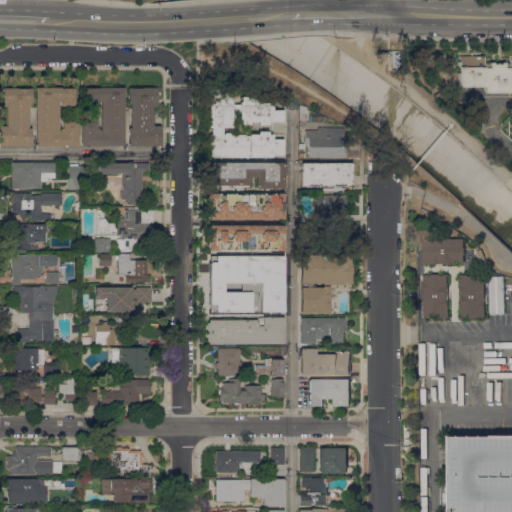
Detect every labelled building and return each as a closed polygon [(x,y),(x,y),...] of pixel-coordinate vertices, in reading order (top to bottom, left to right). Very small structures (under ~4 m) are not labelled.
[(511,90),(510,90),(510,92),(483,92),(483,86),(458,86),(458,56),(484,56),(483,61),(509,61),(509,59),(511,59),(511,90)] [(0,145),(0,125),(7,125),(7,106),(3,106),(3,88),(17,87),(17,88),(32,88),(32,103),(29,103),(29,128),(32,128),(32,145),(0,145)] [(36,145),(36,87),(75,87),(75,106),(61,106),(61,101),(59,101),(59,130),(61,130),(61,128),(63,128),(63,121),(79,121),(79,146),(76,146),(76,145),(36,145)] [(82,121),(98,121),(98,128),(100,128),(100,130),(101,130),(101,101),(99,101),(99,106),(85,106),(85,88),(99,88),(99,87),(125,87),(125,92),(124,92),(124,145),(84,145),(84,146),(82,146),(82,121)] [(157,87),(157,105),(153,105),(153,112),(154,112),(154,121),(153,121),(153,125),(161,125),(161,145),(129,145),(129,127),(131,127),(131,103),(129,103),(129,87),(157,87)] [(232,89),(232,127),(223,127),(223,134),(224,134),(224,133),(230,133),(230,134),(232,134),(232,136),(236,136),(236,134),(245,134),(245,136),(248,136),(248,134),(257,134),(257,131),(267,131),(267,134),(272,134),(272,138),(282,139),(282,155),(271,156),(271,157),(249,157),(223,157),(208,157),(209,109),(210,109),(210,101),(209,101),(209,89),(232,89)] [(240,96),(254,96),(254,100),(259,100),(259,103),(271,103),(271,109),(276,109),(276,110),(282,110),(282,121),(267,121),(267,124),(258,124),(258,121),(249,121),(249,124),(241,124),(241,119),(240,119),(240,96)] [(307,120),(298,120),(297,105),(301,105),(307,107),(307,115),(307,120)] [(342,137),(344,137),(344,157),(333,157),(333,156),(307,156),(307,145),(304,145),(304,130),(316,130),(316,127),(342,127),(342,134),(342,137)] [(55,162),(55,177),(48,177),(48,181),(42,181),(42,188),(12,188),(12,162),(55,162)] [(148,162),(148,172),(142,172),(143,204),(127,204),(127,199),(123,199),(123,198),(121,198),(121,191),(123,190),(122,173),(118,173),(118,175),(100,175),(100,173),(97,173),(97,163),(148,162)] [(285,162),(285,187),(283,187),(283,188),(256,188),(255,176),(250,176),(250,186),(209,186),(209,162),(285,162)] [(352,162),(352,185),(333,185),(333,187),(319,187),(319,185),(301,185),(301,163),(352,162)] [(79,165),(79,189),(68,189),(68,165),(79,165)] [(94,166),(94,178),(80,178),(80,165),(94,166)] [(61,193),(61,195),(62,195),(62,204),(41,204),(41,212),(43,212),(43,213),(51,213),(51,220),(29,220),(29,217),(23,217),(23,219),(13,219),(13,203),(14,203),(14,192),(32,192),(32,195),(36,195),(36,194),(39,194),(39,195),(41,195),(41,193),(61,193)] [(209,219),(209,193),(219,193),(219,194),(232,194),(245,194),(261,194),(261,195),(275,195),(275,193),(283,193),(283,195),(285,195),(285,201),(283,201),(283,209),(285,209),(285,216),(283,216),(283,219),(209,219)] [(317,194),(347,195),(347,214),(340,214),(340,220),(317,220),(317,194)] [(117,219),(124,219),(124,209),(128,209),(128,207),(139,207),(139,209),(141,209),(141,210),(153,210),(153,222),(141,222),(141,223),(150,223),(150,243),(135,243),(135,249),(124,249),(124,250),(119,250),(119,239),(121,239),(121,235),(117,235),(117,219)] [(16,224),(44,224),(44,227),(46,228),(46,232),(47,232),(47,240),(44,240),(44,241),(38,241),(38,250),(30,250),(29,249),(16,249),(16,224)] [(218,249),(218,250),(209,250),(209,225),(283,225),(283,235),(282,235),(282,241),(283,241),(283,251),(275,251),(275,249),(218,249)] [(347,245),(333,245),(334,248),(324,248),(324,227),(346,226),(347,245)] [(111,237),(111,251),(95,251),(95,238),(111,237)] [(467,265),(422,264),(422,237),(467,238),(467,265)] [(118,254),(131,253),(131,260),(147,260),(148,281),(125,281),(125,274),(118,274),(118,254)] [(223,279),(223,276),(217,276),(217,275),(214,275),(214,260),(233,260),(233,253),(246,253),(246,268),(248,268),(248,279),(223,279)] [(56,254),(56,256),(58,256),(58,264),(56,264),(56,266),(42,266),(42,272),(41,272),(41,275),(34,275),(34,279),(21,279),(21,283),(12,283),(12,274),(11,274),(11,268),(12,268),(12,254),(56,254)] [(111,254),(111,265),(99,265),(98,254),(111,254)] [(300,255),(350,254),(351,287),(329,287),(329,293),(328,293),(328,296),(333,296),(333,311),(329,311),(329,314),(326,314),(326,313),(300,313),(300,288),(322,288),(322,286),(324,286),(324,285),(322,285),(322,283),(300,283),(300,255)] [(283,277),(284,277),(284,283),(279,283),(279,282),(271,282),(271,265),(283,265),(283,277)] [(46,272),(59,272),(59,283),(47,284),(46,272)] [(424,274),(449,274),(449,320),(423,320),(424,274)] [(460,274),(485,274),(486,320),(461,320),(460,274)] [(491,277),(507,276),(507,314),(492,315),(491,277)] [(136,289),(136,284),(144,284),(144,296),(146,296),(146,305),(148,305),(148,312),(143,312),(143,313),(134,313),(134,305),(125,305),(124,289),(136,289)] [(53,303),(51,303),(51,320),(43,320),(43,342),(30,342),(15,343),(15,329),(30,329),(29,312),(21,313),(21,299),(14,299),(14,293),(12,293),(12,288),(14,288),(14,286),(25,286),(39,286),(39,285),(57,285),(57,294),(53,294),(53,303)] [(250,285),(250,295),(242,295),(242,305),(256,305),(256,312),(239,312),(239,311),(225,311),(225,312),(219,312),(219,304),(218,303),(218,299),(219,298),(219,297),(217,297),(217,294),(215,294),(215,285),(250,285)] [(272,289),(282,289),(282,298),(273,298),(272,289)] [(282,300),(282,315),(270,315),(270,300),(282,300)] [(209,344),(209,341),(208,341),(208,334),(208,323),(209,323),(209,320),(258,320),(258,326),(259,326),(259,318),(262,318),(262,317),(284,317),(284,326),(284,344),(209,344)] [(346,317),(346,328),(345,328),(345,333),(346,344),(331,344),(331,339),(330,339),(330,337),(331,337),(331,328),(328,328),(328,336),(323,336),(323,338),(316,338),(316,339),(313,340),(316,340),(316,343),(301,343),(301,318),(346,317)] [(132,332),(132,330),(122,330),(122,323),(132,323),(132,318),(140,318),(140,329),(142,329),(142,332),(132,332)] [(96,324),(101,324),(101,321),(107,321),(107,324),(113,324),(113,323),(122,323),(121,344),(96,344),(96,324)] [(81,339),(87,334),(92,340),(86,345),(81,339)] [(12,372),(12,362),(10,362),(10,357),(12,357),(12,348),(37,348),(37,369),(32,369),(32,372),(12,372)] [(150,348),(150,352),(151,352),(151,357),(150,357),(150,375),(136,375),(136,372),(118,372),(118,364),(111,364),(111,348),(150,348)] [(218,351),(218,349),(219,348),(221,348),(238,348),(240,349),(240,350),(240,351),(240,354),(240,356),(239,357),(239,362),(243,362),(244,363),(244,364),(244,374),(243,375),(242,375),(220,375),(218,374),(218,373),(218,368),(216,368),(216,367),(215,365),(216,364),(216,363),(218,362),(218,351)] [(338,375),(338,374),(301,374),(301,349),(316,348),(316,354),(338,354),(338,351),(351,351),(352,375),(338,375)] [(272,376),(272,377),(257,377),(257,375),(256,375),(256,366),(268,366),(268,358),(283,358),(283,376),(272,376)] [(44,365),(57,365),(57,376),(44,376),(44,365)] [(68,384),(68,379),(71,379),(71,377),(73,377),(73,379),(75,379),(75,385),(80,385),(80,394),(75,394),(75,400),(65,400),(65,392),(59,392),(59,384),(68,384)] [(222,403),(222,400),(220,400),(219,388),(223,388),(223,382),(229,382),(229,378),(240,378),(240,389),(245,389),(245,385),(260,385),(260,387),(262,387),(262,393),(264,393),(264,400),(260,400),(260,404),(247,405),(247,403),(238,403),(237,404),(234,404),(233,403),(228,403),(222,403)] [(149,379),(149,394),(139,394),(139,401),(137,401),(136,402),(132,402),(131,401),(130,401),(130,403),(127,403),(127,404),(124,404),(124,403),(114,403),(114,405),(101,405),(101,394),(104,394),(104,391),(111,391),(111,379),(149,379)] [(284,379),(284,396),(271,396),(271,379),(284,379)] [(352,379),(352,406),(336,406),(336,399),(326,399),(326,406),(310,406),(310,399),(309,399),(309,394),(310,394),(310,392),(308,392),(308,381),(310,381),(310,379),(352,379)] [(41,388),(41,402),(21,402),(21,401),(14,401),(14,385),(24,386),(24,388),(41,388)] [(55,391),(55,404),(44,404),(44,390),(55,391)] [(97,391),(97,405),(85,405),(84,400),(82,400),(82,396),(82,393),(84,393),(84,392),(97,391)] [(495,436),(511,435),(511,511),(453,511),(453,436),(495,436)] [(105,449),(105,447),(111,447),(111,446),(121,446),(121,447),(130,447),(130,450),(141,450),(141,454),(142,454),(142,464),(148,464),(148,465),(150,465),(150,475),(120,475),(120,467),(111,467),(111,460),(94,460),(94,464),(85,464),(85,449),(105,449)] [(36,455),(36,460),(51,460),(52,473),(37,474),(11,474),(11,468),(7,468),(7,457),(11,457),(16,452),(16,447),(51,447),(51,455),(36,455)] [(78,447),(78,455),(79,455),(79,460),(61,460),(61,447),(78,447)] [(284,464),(271,464),(271,447),(284,447),(284,464)] [(314,472),(300,472),(300,447),(315,447),(314,472)] [(349,448),(350,473),(320,473),(320,448),(349,448)] [(232,451),(232,450),(243,450),(243,451),(260,451),(260,461),(239,461),(239,472),(216,472),(216,470),(215,470),(215,465),(216,465),(216,458),(216,454),(216,451),(232,451)] [(310,505),(298,505),(298,492),(307,492),(307,487),(302,487),(302,477),(312,477),(324,477),(324,478),(330,478),(330,484),(326,484),(326,488),(329,488),(329,495),(327,495),(327,505),(310,505)] [(7,502),(7,497),(7,490),(7,487),(6,487),(6,478),(36,478),(36,484),(46,484),(46,503),(37,502),(7,502)] [(266,478),(266,479),(284,479),(284,505),(263,505),(263,498),(257,498),(257,497),(249,497),(249,488),(243,488),(243,501),(216,501),(216,479),(249,479),(249,478),(266,478)] [(153,479),(153,492),(148,492),(148,495),(149,495),(149,503),(127,503),(127,502),(114,502),(114,495),(110,495),(110,494),(102,494),(102,479),(153,479)]
